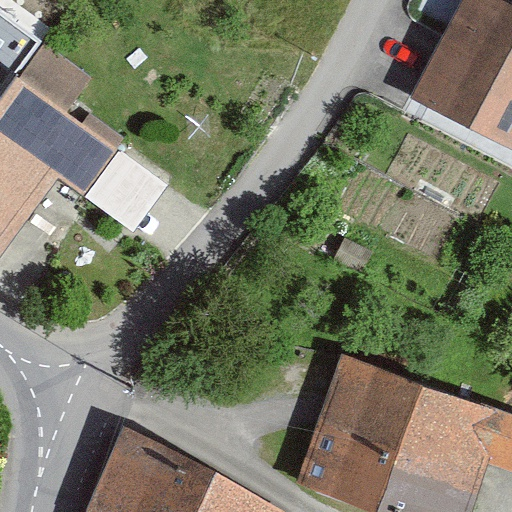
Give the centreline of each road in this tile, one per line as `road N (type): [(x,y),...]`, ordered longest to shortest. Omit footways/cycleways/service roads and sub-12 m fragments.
road 1 (residential): [(37,390),(118,339),(305,122),(374,0)]
road 2 (unknown): [(37,390),(219,449),(330,511)]
road 3 (tertiary): [(34,511),(37,390)]
